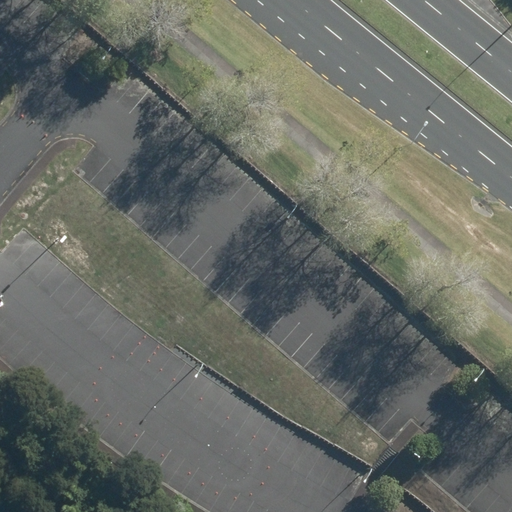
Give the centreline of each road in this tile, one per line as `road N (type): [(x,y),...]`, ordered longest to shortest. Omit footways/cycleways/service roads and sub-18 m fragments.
road 1 (primary): [(511,178),(291,0)]
road 2 (primary): [(417,0),(511,75)]
